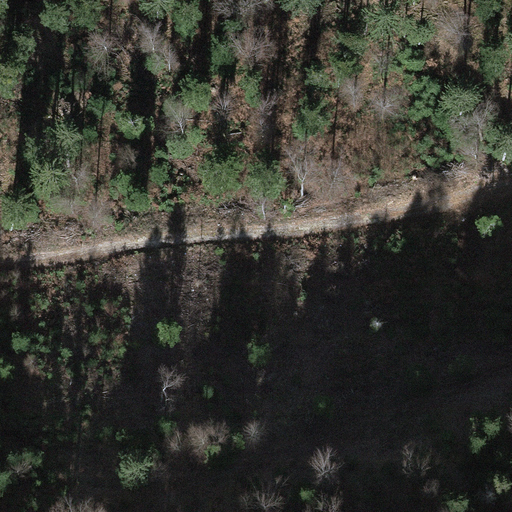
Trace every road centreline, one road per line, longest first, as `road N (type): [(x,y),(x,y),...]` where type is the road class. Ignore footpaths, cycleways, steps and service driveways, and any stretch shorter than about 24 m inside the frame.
road 1 (track): [(0,264),(389,215),(511,187)]
road 2 (track): [(152,511),(196,481),(358,437),(511,374)]
